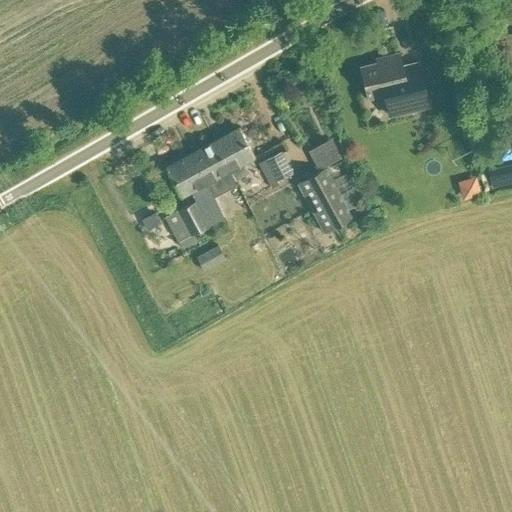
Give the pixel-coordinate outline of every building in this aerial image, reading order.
[(428,105),(419,70),(417,61),(402,64),(399,53),(381,57),(382,61),(360,66),(367,99),(385,95),(389,114),(428,105)] [(214,140),(230,169),(254,156),(239,127),(214,140)] [(235,179),(230,169),(214,140),(190,153),(206,182),(211,192),(213,196),(237,183),(235,179)] [(280,151),(265,158),(258,162),(271,187),(278,184),(277,180),(291,173),(280,151)] [(211,192),(206,182),(190,153),(166,166),(181,195),(193,189),(198,199),(211,192)] [(325,167),(315,173),(297,182),(323,230),(351,215),(325,167)] [(481,194),(477,175),(456,179),(460,198),(481,194)] [(207,225),(194,200),(175,209),(189,235),(207,225)] [(175,209),(163,216),(176,242),(189,235),(175,209)] [(217,244),(195,256),(204,271),(225,259),(217,244)]
